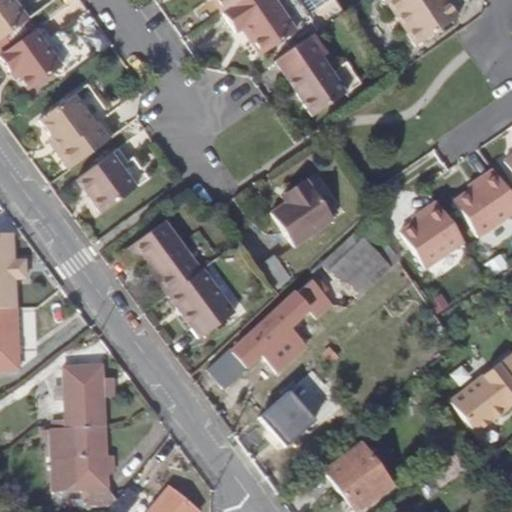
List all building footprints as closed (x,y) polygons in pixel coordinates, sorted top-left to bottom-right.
[(0,0),(0,42),(29,22),(12,0),(0,0)] [(210,0),(221,15),(242,0),(210,0)] [(293,33),(270,0),(242,0),(221,15),(234,34),(243,27),(250,38),(248,40),(259,56),(293,33)] [(388,0),(385,2),(416,47),(457,19),(444,0),(388,0)] [(42,26),(35,31),(44,43),(52,40),(42,26)] [(44,43),(35,31),(0,55),(0,58),(9,73),(13,70),(27,90),(61,66),(44,43)] [(274,64),(285,80),(312,117),(344,94),(320,57),(324,53),(313,37),(274,64)] [(57,155),(69,171),(109,142),(97,125),(94,127),(72,98),(39,122),(61,151),(57,155)] [(110,157),(77,182),(101,215),(135,190),(110,157)] [(511,216),(511,200),(492,171),(478,181),(480,185),(454,203),(478,239),(511,216)] [(306,180),(289,192),(293,199),(287,204),(270,215),(294,249),(333,221),(306,180)] [(293,199),(289,192),(283,197),(282,197),(287,204),(293,199)] [(464,244),(436,204),(421,214),(424,218),(395,237),(420,274),(464,244)] [(340,316),(398,261),(370,220),(310,276),(315,280),(297,296),(295,294),(232,353),(230,351),(207,372),(225,391),(308,312),(317,322),(334,307),(340,316)] [(142,260),(169,297),(202,273),(164,223),(127,249),(138,264),(142,260)] [(0,370),(20,369),(15,279),(28,280),(27,261),(14,262),(13,248),(0,249),(0,370)] [(202,273),(169,297),(201,339),(213,330),(218,326),(234,313),(203,271),(202,273)] [(22,352),(38,352),(37,305),(21,305),(22,352)] [(511,355),(449,404),(475,436),(511,407),(511,355)] [(84,492),(85,507),(106,506),(103,398),(115,398),(114,379),(103,379),(102,366),(63,367),(64,387),(55,388),(56,402),(64,401),(64,428),(52,430),(54,493),(84,492)] [(314,422),(288,393),(259,418),(285,448),(314,422)] [(359,445),(323,473),(351,511),(355,511),(390,486),(359,445)] [(129,488),(109,511),(127,511),(139,498),(129,488)] [(198,511),(170,489),(150,511),(198,511)]
